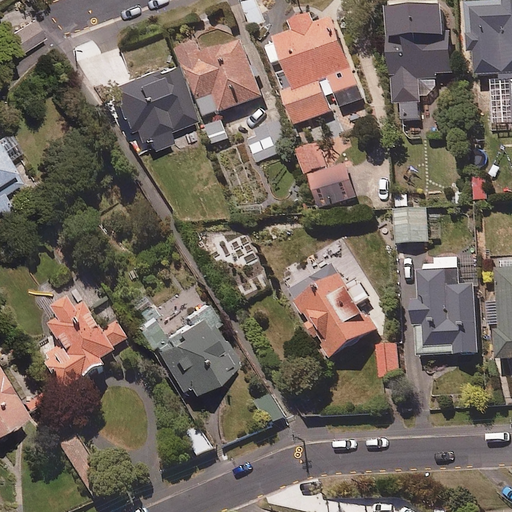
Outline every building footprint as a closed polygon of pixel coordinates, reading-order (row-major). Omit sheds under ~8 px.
[(267,23),(257,0),(246,0),(241,2),(252,29),(267,23)] [(501,85),(511,83),(511,0),(466,3),(471,76),(500,74),(501,85)] [(44,37),(20,4),(0,18),(24,51),(44,37)] [(438,85),(438,74),(453,73),(451,36),(446,36),(444,5),(389,8),(394,105),(402,104),(403,120),(422,119),(420,96),(433,95),(438,85)] [(315,23),(312,14),(291,22),(294,32),(273,39),(284,71),(276,74),(295,125),(332,111),(364,100),(333,17),(315,23)] [(204,55),(198,41),(178,50),(207,119),(266,95),(242,39),(204,55)] [(194,120),(173,61),(108,84),(123,127),(131,125),(137,141),(148,137),(151,148),(170,142),(166,130),(194,120)] [(248,141),(250,146),(256,162),(278,154),(291,149),(279,117),(251,127),(255,138),(248,141)] [(230,139),(222,119),(206,125),(213,145),(230,139)] [(5,133),(0,136),(0,207),(7,203),(1,194),(19,182),(6,162),(19,154),(5,133)] [(319,140),(297,148),(306,175),(309,173),(321,209),(358,196),(346,164),(329,169),(319,140)] [(492,199),(491,176),(474,177),(475,200),(492,199)] [(427,208),(395,211),(398,244),(430,241),(427,208)] [(332,250),(309,264),(312,269),(295,279),(299,285),(286,293),(317,345),(326,340),(335,355),(379,329),(362,302),(370,298),(358,279),(352,283),(332,250)] [(424,265),(425,271),(419,271),(421,300),(412,300),(413,319),(407,319),(408,333),(418,332),(420,356),(480,353),(476,284),(461,285),(459,257),(436,259),(436,264),(424,265)] [(511,262),(499,263),(501,302),(489,303),(490,325),(495,324),(497,361),(511,359),(511,262)] [(93,312),(105,304),(89,278),(43,308),(50,319),(42,324),(58,349),(45,357),(49,364),(43,368),(60,396),(102,370),(99,365),(114,355),(112,351),(128,340),(116,321),(104,329),(93,312)] [(218,322),(206,303),(163,330),(153,314),(135,325),(179,397),(221,371),(229,366),(214,342),(226,335),(218,322)] [(398,344),(378,346),(381,378),(401,376),(398,344)] [(0,423),(19,412),(0,380),(0,423)] [(285,416),(271,393),(256,402),(270,425),(285,416)] [(212,450),(198,427),(183,436),(197,459),(212,450)] [(79,438),(59,451),(81,483),(101,470),(79,438)]
